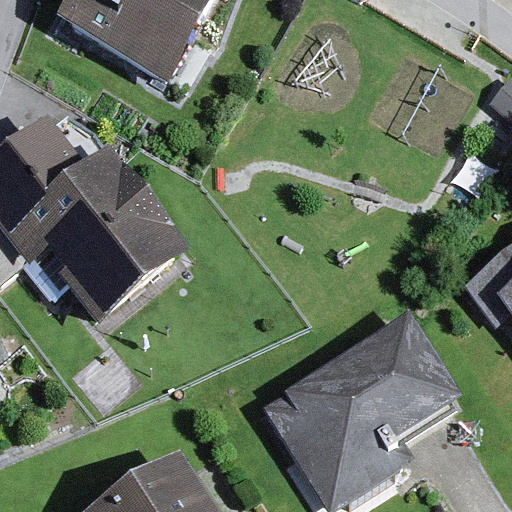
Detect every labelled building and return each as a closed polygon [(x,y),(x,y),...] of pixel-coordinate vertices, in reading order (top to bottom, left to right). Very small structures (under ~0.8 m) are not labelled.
[(74,0),(57,29),(169,95),(224,0),(74,0)] [(48,261),(93,224),(85,214),(124,182),(112,168),(89,188),(50,141),(10,173),(0,181),(0,243),(28,277),(48,261)] [(58,287),(100,337),(190,264),(124,182),(85,214),(93,224),(48,261),(65,281),(58,287)] [(510,324),(511,326),(511,259),(465,296),(495,335),(510,324)] [(468,410),(413,324),(262,419),(321,511),(347,511),(413,471),(401,452),(468,410)] [(209,511),(182,468),(113,511),(209,511)]
